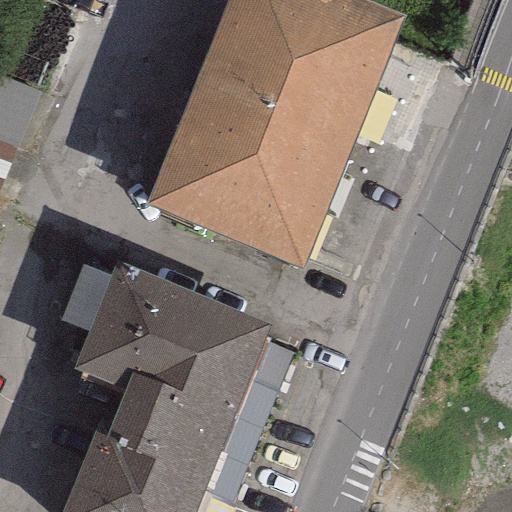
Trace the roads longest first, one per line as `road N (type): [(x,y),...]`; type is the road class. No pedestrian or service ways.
road 1 (unknown): [(407,327),(225,274),(120,213),(104,175),(101,114),(144,0)]
road 2 (residential): [(332,511),(511,68)]
